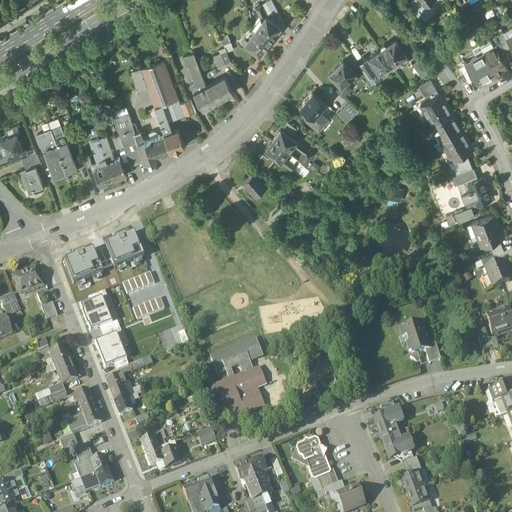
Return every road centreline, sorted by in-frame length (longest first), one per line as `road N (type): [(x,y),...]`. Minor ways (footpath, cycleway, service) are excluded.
road 1 (residential): [(332,0),(264,99),(202,163),(37,237)]
road 2 (residential): [(37,237),(138,492)]
road 3 (residential): [(350,408),(138,492)]
road 4 (residential): [(511,367),(430,379),(350,408)]
road 5 (primary): [(0,85),(136,0)]
road 6 (residential): [(511,196),(470,103),(511,80)]
